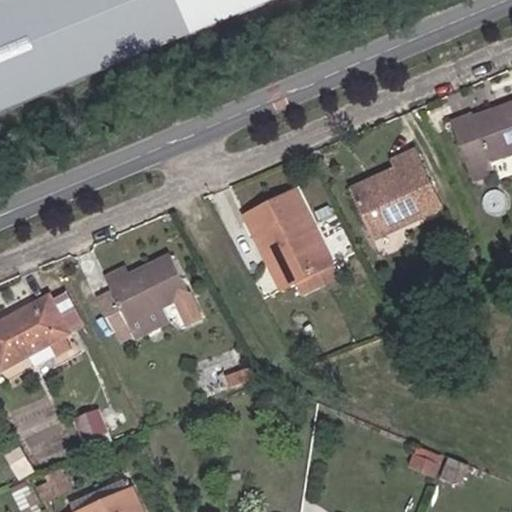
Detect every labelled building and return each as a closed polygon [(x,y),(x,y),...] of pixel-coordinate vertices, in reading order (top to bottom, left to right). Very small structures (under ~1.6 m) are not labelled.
[(35,0),(0,15),(0,125),(294,0),(35,0)] [(511,154),(501,123),(436,146),(457,202),(475,196),(471,182),(511,166),(511,154)] [(378,185),(380,191),(386,202),(342,223),(357,260),(423,229),(398,175),(378,185)] [(386,202),(380,191),(336,212),(342,223),(386,202)] [(231,240),(240,260),(247,258),(261,287),(254,290),(264,312),(280,304),(286,315),(319,299),(280,216),(231,240)] [(483,276),(491,301),(508,294),(497,269),(483,276)] [(155,281),(115,301),(94,310),(94,314),(80,322),(101,367),(120,357),(114,345),(171,316),(155,281)] [(88,299),(94,310),(115,301),(110,289),(88,299)] [(0,339),(0,389),(52,358),(31,322),(0,339)] [(116,511),(112,501),(86,511),(116,511)]
